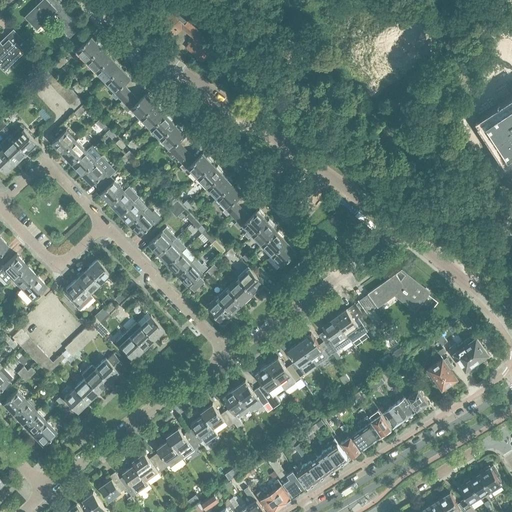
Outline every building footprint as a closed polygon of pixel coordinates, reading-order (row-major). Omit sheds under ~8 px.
[(41,0),(24,16),(37,29),(54,12),(65,24),(61,28),(64,32),(70,37),(81,27),(76,21),(76,20),(57,0),(41,0)] [(198,35),(201,32),(187,21),(185,24),(173,12),(155,28),(168,42),(175,36),(173,34),(180,28),(192,39),(185,47),(202,62),(214,48),(198,35)] [(0,65),(4,70),(25,51),(30,46),(13,29),(6,36),(8,39),(3,44),(0,40),(0,65)] [(87,60),(101,46),(92,36),(77,50),(87,60)] [(101,46),(87,60),(97,70),(111,57),(101,46)] [(63,55),(53,65),(57,70),(67,60),(63,55)] [(111,57),(97,70),(106,80),(121,67),(111,57)] [(44,61),(38,66),(43,72),(49,67),(44,61)] [(46,80),(55,72),(51,67),(42,75),(46,80)] [(130,77),(121,67),(106,80),(116,91),(112,95),(116,99),(118,97),(122,101),(131,92),(123,84),(130,77)] [(59,76),(55,72),(46,80),(50,84),(59,76)] [(59,76),(50,84),(54,88),(63,80),(59,76)] [(63,80),(54,88),(58,92),(67,84),(63,80)] [(67,84),(58,92),(62,97),(71,88),(67,84)] [(75,92),(71,88),(62,97),(66,101),(75,92)] [(75,92),(66,101),(70,105),(79,97),(75,92)] [(131,92),(122,101),(126,105),(123,107),(128,111),(132,107),(141,117),(156,104),(146,93),(139,100),(131,92)] [(83,100),(79,97),(70,105),(74,109),(83,100)] [(511,98),(481,118),(507,159),(511,155),(511,98)] [(75,112),(79,116),(89,107),(84,102),(75,112)] [(165,114),(156,104),(141,117),(151,128),(165,114)] [(165,114),(151,128),(161,138),(175,124),(165,114)] [(102,127),(106,125),(100,119),(97,122),(102,127)] [(20,124),(10,134),(27,152),(38,142),(20,124)] [(185,134),(175,124),(161,138),(170,148),(166,152),(170,156),(173,154),(173,155),(171,157),(174,160),(176,158),(185,149),(178,141),(185,134)] [(62,153),(76,139),(66,128),(52,142),(62,153)] [(112,138),(116,135),(110,129),(106,132),(112,138)] [(27,152),(10,134),(0,144),(0,145),(3,148),(17,162),(27,152)] [(86,149),(76,139),(62,153),(72,163),(86,149)] [(122,148),(125,145),(120,139),(116,142),(122,148)] [(3,148),(0,150),(0,165),(6,172),(17,162),(3,148)] [(86,149),(72,163),(82,173),(96,160),(86,149)] [(125,162),(134,154),(130,149),(121,158),(125,162)] [(198,177),(212,163),(202,153),(195,160),(187,151),(178,160),(182,164),(180,166),(184,171),(188,167),(198,177)] [(138,158),(134,154),(125,162),(129,166),(138,158)] [(96,160),(82,173),(92,184),(106,170),(96,160)] [(139,165),(145,171),(148,168),(142,162),(139,165)] [(222,173),(212,163),(198,177),(207,187),(222,173)] [(222,173),(207,187),(217,197),(232,183),(222,173)] [(154,182),(159,188),(163,185),(157,178),(154,182)] [(111,203),(125,190),(115,179),(101,193),(111,203)] [(232,183),(217,197),(214,201),(218,205),(220,203),(225,209),(222,211),(227,215),(229,213),(233,217),(242,209),(234,200),(241,193),(232,183)] [(163,193),(169,198),(173,194),(167,189),(163,193)] [(135,200),(125,190),(111,203),(121,214),(135,200)] [(135,201),(135,200),(121,214),(130,224),(148,207),(139,197),(135,201)] [(173,212),(181,204),(177,199),(169,208),(173,212)] [(185,208),(181,204),(173,212),(177,216),(185,208)] [(148,207),(130,224),(140,234),(153,223),(154,224),(162,218),(154,210),(153,211),(148,207)] [(242,209),(233,217),(236,221),(234,223),(238,228),(243,224),(252,234),(267,220),(257,210),(250,217),(242,209)] [(192,222),(196,219),(190,213),(186,216),(192,222)] [(206,229),(196,219),(192,222),(202,233),(206,229)] [(276,230),(267,220),(252,234),(262,244),(276,230)] [(163,229),(149,243),(159,254),(173,240),(176,237),(166,226),(163,229)] [(206,229),(202,233),(212,243),(216,240),(206,229)] [(286,241),(276,230),(262,244),(272,254),(286,241)] [(0,235),(0,252),(8,244),(0,235)] [(173,240),(159,254),(169,264),(183,250),(186,247),(176,237),(173,240)] [(216,240),(212,243),(222,253),(225,250),(216,240)] [(296,251),(286,241),(272,254),(281,265),(296,251)] [(183,250),(169,264),(178,274),(193,260),(193,261),(197,257),(186,247),(183,250)] [(12,277),(26,264),(16,253),(2,267),(12,277)] [(193,260),(178,274),(189,285),(203,271),(208,266),(204,262),(202,263),(197,257),(193,261),(193,260)] [(96,258),(86,268),(99,282),(110,272),(96,258)] [(26,264),(12,277),(22,288),(36,274),(26,264)] [(214,264),(210,267),(215,272),(218,269),(214,264)] [(237,276),(252,292),(263,282),(247,266),(237,276)] [(255,270),(265,280),(269,276),(259,266),(255,270)] [(215,272),(210,267),(207,271),(211,275),(215,272)] [(99,282),(86,268),(75,278),(89,293),(99,282)] [(428,293),(418,286),(420,283),(401,269),(358,300),(367,312),(380,330),(386,326),(373,308),(394,293),(416,309),(428,293)] [(46,285),(36,274),(22,288),(32,298),(40,291),(46,285)] [(237,276),(227,285),(242,301),(252,292),(237,276)] [(200,277),(190,287),(194,291),(204,281),(200,277)] [(89,293),(75,278),(65,288),(66,289),(63,293),(79,309),(93,297),(89,293)] [(227,285),(217,295),(233,311),(242,301),(227,285)] [(118,302),(129,292),(125,288),(114,298),(118,302)] [(134,298),(130,294),(120,304),(124,308),(134,298)] [(233,311),(217,295),(207,305),(222,321),(233,311)] [(354,302),(334,316),(351,339),(352,341),(372,326),(354,302)] [(116,308),(110,313),(113,317),(119,312),(116,308)] [(473,324),(466,313),(460,317),(468,328),(473,324)] [(150,314),(139,324),(153,339),(163,329),(150,314)] [(351,339),(334,316),(322,325),(325,330),(319,334),(323,340),(332,353),(338,348),(351,339)] [(96,317),(89,323),(94,327),(100,322),(96,317)] [(12,319),(4,327),(8,332),(16,323),(12,319)] [(136,321),(126,331),(143,348),(153,339),(139,324),(136,321)] [(108,330),(100,322),(94,327),(98,332),(102,336),(108,330)] [(89,323),(85,327),(94,335),(98,332),(94,327),(89,323)] [(94,335),(85,327),(80,332),(88,340),(94,335)] [(16,341),(24,332),(20,328),(12,336),(16,341)] [(126,331),(115,341),(119,344),(132,359),(143,348),(126,331)] [(435,335),(442,345),(447,341),(441,331),(435,335)] [(7,342),(11,338),(5,332),(1,335),(7,342)] [(29,337),(24,332),(16,341),(20,345),(29,337)] [(88,340),(80,332),(76,336),(84,345),(88,340)] [(332,353),(323,340),(318,344),(311,333),(299,341),(311,357),(322,349),(327,356),(332,353)] [(463,341),(478,363),(483,359),(484,357),(488,353),(474,333),(463,341)] [(442,345),(435,335),(430,338),(441,354),(446,351),(442,345)] [(84,345),(76,336),(72,340),(80,348),(84,345)] [(29,337),(20,345),(24,349),(33,341),(29,337)] [(11,338),(7,342),(13,348),(16,344),(14,342),(11,338)] [(80,348),(72,340),(64,347),(66,349),(61,353),(68,360),(80,348)] [(33,341),(24,349),(28,353),(36,345),(33,341)] [(311,357),(299,341),(288,349),(296,360),(291,363),(300,376),(305,372),(300,365),(311,357)] [(478,363),(463,341),(457,345),(455,343),(450,347),(453,352),(466,369),(470,366),(473,367),(478,363)] [(41,349),(36,345),(28,353),(32,357),(41,349)] [(393,352),(398,358),(406,352),(402,346),(393,352)] [(45,353),(41,349),(32,357),(36,362),(45,353)] [(49,357),(45,353),(36,362),(40,366),(49,357)] [(95,367),(108,381),(119,371),(117,369),(123,364),(113,353),(107,358),(105,357),(95,367)] [(52,361),(56,365),(62,359),(58,356),(52,361)] [(278,356),(267,364),(279,382),(282,386),(293,378),(295,381),(301,377),(300,376),(291,363),(286,367),(278,356)] [(49,357),(40,366),(44,370),(52,361),(49,357)] [(426,371),(431,377),(435,375),(443,385),(456,375),(450,368),(453,366),(450,362),(447,364),(442,357),(429,367),(430,368),(426,371)] [(409,367),(402,358),(398,361),(404,370),(409,367)] [(56,365),(52,361),(44,370),(47,373),(56,365)] [(279,382),(267,364),(255,372),(263,383),(258,386),(268,400),(273,408),(280,403),(275,396),(273,397),(270,393),(274,390),(272,387),(279,382)] [(2,366),(0,368),(0,387),(8,380),(12,376),(2,366)] [(21,376),(27,370),(23,366),(17,372),(21,376)] [(31,367),(27,370),(21,376),(25,380),(35,371),(31,367)] [(108,381),(95,367),(84,377),(98,391),(108,381)] [(376,379),(380,385),(385,382),(380,376),(376,379)] [(84,377),(74,387),(87,401),(98,391),(84,377)] [(245,379),(233,387),(246,405),(250,411),(255,408),(256,409),(268,400),(258,386),(253,390),(245,379)] [(42,385),(48,391),(51,388),(45,382),(42,385)] [(87,401),(74,387),(63,397),(77,411),(87,401)] [(246,405),(233,387),(222,395),(230,406),(225,410),(234,422),(237,426),(242,423),(235,413),(246,405)] [(12,413),(27,399),(16,388),(2,402),(12,413)] [(418,388),(408,395),(417,408),(421,406),(424,407),(428,404),(427,401),(418,388)] [(362,398),(358,392),(354,395),(358,401),(362,398)] [(394,404),(404,418),(414,410),(404,396),(394,404)] [(62,406),(65,403),(59,397),(56,399),(62,406)] [(344,403),(347,407),(354,402),(351,398),(344,403)] [(36,409),(27,399),(12,413),(22,423),(36,409)] [(234,422),(225,410),(220,413),(212,402),(201,411),(203,414),(213,427),(224,419),(229,426),(234,422)] [(65,403),(62,406),(60,407),(70,417),(75,413),(65,403)] [(342,419),(351,413),(347,407),(344,403),(335,409),(342,419)] [(404,418),(394,404),(383,411),(393,425),(404,418)] [(391,430),(391,427),(378,409),(378,408),(368,415),(367,414),(367,415),(381,434),(384,432),(387,433),(391,430)] [(46,420),(36,409),(22,423),(32,433),(46,420)] [(194,426),(188,430),(198,444),(204,440),(216,431),(213,427),(203,414),(191,423),(194,426)] [(359,423),(358,423),(371,441),(381,434),(367,415),(357,421),(359,423)] [(56,430),(46,420),(32,433),(42,444),(56,430)] [(316,423),(311,426),(314,432),(320,428),(316,423)] [(361,448),(371,441),(358,423),(348,431),(351,434),(361,448)] [(314,432),(311,426),(309,424),(301,429),(306,437),(314,432)] [(198,444),(188,430),(183,434),(178,427),(166,435),(169,438),(183,458),(194,450),(194,449),(199,445),(198,444)] [(351,434),(341,441),(351,455),(354,456),(358,454),(358,450),(361,448),(351,434)] [(159,451),(154,455),(163,467),(164,469),(169,465),(171,466),(183,458),(169,438),(157,447),(159,451)] [(328,471),(317,456),(314,452),(309,456),(299,443),(296,438),(292,441),(297,448),(296,448),(306,461),(318,478),(328,471)] [(297,448),(292,441),(291,440),(286,443),(292,451),(296,448),(297,448)] [(326,447),(338,464),(341,462),(344,463),(348,461),(348,457),(336,440),(331,444),(329,442),(325,445),(326,447)] [(323,452),(317,456),(328,471),(331,472),(335,470),(335,466),(338,464),(326,447),(322,450),(323,452)] [(266,457),(294,496),(306,487),(293,469),(287,473),(277,459),(283,455),(278,448),(266,457)] [(163,467),(154,455),(149,458),(144,451),(132,460),(134,463),(146,479),(158,471),(163,467)] [(306,461),(302,464),(301,462),(295,467),(308,485),(318,478),(306,461)] [(146,479),(134,463),(122,472),(125,475),(120,478),(126,487),(132,495),(133,496),(137,493),(136,491),(148,483),(146,479)] [(235,475),(240,472),(243,470),(239,464),(225,474),(229,480),(235,475)] [(243,470),(240,472),(244,478),(256,470),(252,464),(243,470)] [(485,470),(480,473),(491,491),(491,492),(503,485),(501,482),(502,481),(499,476),(500,475),(494,464),(491,466),(491,467),(489,465),(484,469),(485,470)] [(126,487),(120,478),(115,472),(108,477),(110,479),(100,486),(109,499),(126,487)] [(244,478),(240,472),(235,475),(240,482),(244,478)] [(475,477),(470,480),(481,497),(491,491),(480,473),(479,472),(473,475),(475,477)] [(272,491),(281,505),(282,504),(284,505),(286,503),(287,500),(291,497),(277,478),(274,481),(278,487),(272,491)] [(481,497),(470,480),(469,478),(464,481),(465,483),(460,486),(467,497),(461,501),(468,511),(475,511),(474,508),(471,504),(481,497)] [(247,506),(250,511),(266,511),(248,486),(244,489),(253,501),(247,506)] [(281,505),(272,491),(265,496),(261,490),(257,492),(271,511),(275,509),(278,509),(280,508),(280,505),(281,505)] [(102,511),(106,509),(94,491),(82,500),(89,510),(86,511),(102,511)] [(201,502),(206,509),(220,500),(214,492),(201,502)] [(450,492),(440,498),(448,511),(454,511),(461,508),(450,492)] [(250,511),(247,506),(245,504),(241,507),(233,496),(230,499),(232,502),(239,511),(250,511)] [(448,511),(440,498),(430,505),(434,511),(448,511)] [(484,502),(489,510),(493,508),(488,500),(484,502)] [(239,511),(232,502),(218,511),(239,511)] [(83,511),(77,503),(66,511),(83,511)]
